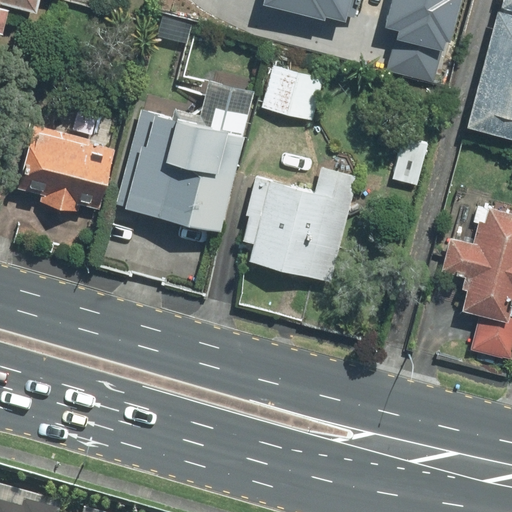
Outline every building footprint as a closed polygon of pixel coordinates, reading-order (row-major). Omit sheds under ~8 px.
[(286,0),(344,15),(348,0),(286,0)] [(381,0),(375,27),(437,42),(447,0),(381,0)] [(511,9),(495,5),(464,121),(511,133),(511,9)] [(326,71),(275,57),(264,98),(315,111),(326,71)] [(215,117),(152,99),(125,192),(219,218),(252,104),(221,96),(215,117)] [(118,143),(44,117),(28,163),(52,171),(45,191),(77,202),(85,179),(103,186),(118,143)] [(429,136),(406,130),(397,165),(420,171),(429,136)] [(318,184),(262,170),(248,226),(266,231),(261,249),(333,267),(357,168),(324,160),(318,184)] [(440,267),(466,274),(458,305),(472,309),(463,346),(502,356),(511,318),(511,314),(506,313),(511,288),(511,209),(485,202),(482,217),(476,216),(471,238),(449,232),(440,267)] [(20,507),(0,501),(0,511),(56,511),(58,510),(22,500),(20,507)]
